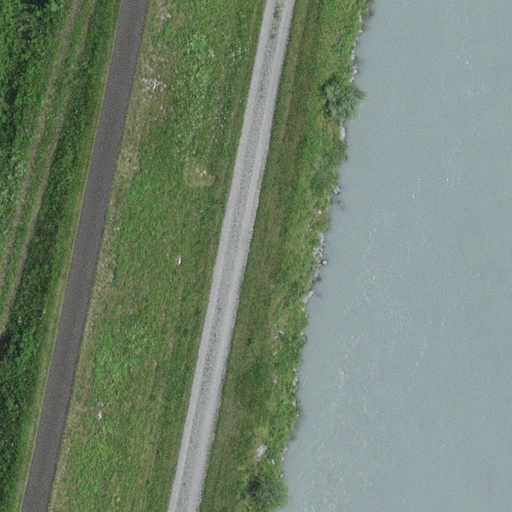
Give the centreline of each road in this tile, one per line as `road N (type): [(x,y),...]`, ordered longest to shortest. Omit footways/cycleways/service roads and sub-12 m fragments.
road 1 (track): [(189,511),(293,0)]
road 2 (track): [(139,0),(37,511)]
